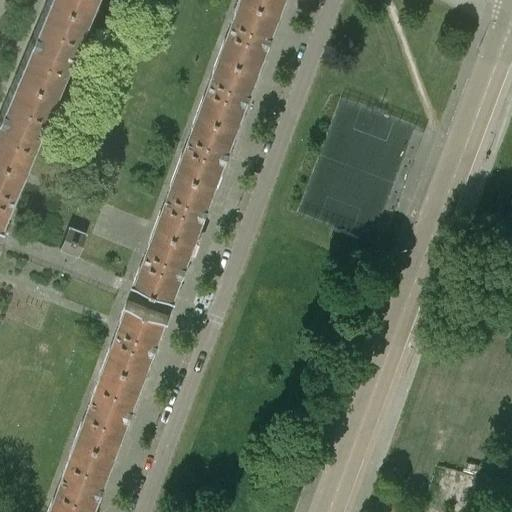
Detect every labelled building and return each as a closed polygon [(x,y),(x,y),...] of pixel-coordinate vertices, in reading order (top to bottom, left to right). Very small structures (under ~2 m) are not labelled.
[(87,14),(52,0),(46,0),(15,76),(55,92),(87,14)] [(52,0),(87,14),(92,0),(52,0)] [(262,65),(283,7),(262,0),(239,0),(221,50),(262,65)] [(240,122),(262,65),(221,50),(200,107),(240,122)] [(55,92),(15,76),(0,110),(0,160),(22,170),(55,92)] [(219,180),(240,122),(200,107),(178,165),(219,180)] [(0,222),(22,170),(0,160),(0,222)] [(197,238),(219,180),(178,165),(157,223),(197,238)] [(175,296),(197,238),(157,223),(135,280),(175,296)] [(76,255),(85,233),(67,225),(58,248),(76,255)] [(128,299),(107,357),(147,372),(168,315),(128,299)] [(147,372),(107,357),(78,435),(118,450),(147,372)] [(78,435),(49,510),(54,511),(94,511),(118,450),(78,435)]
